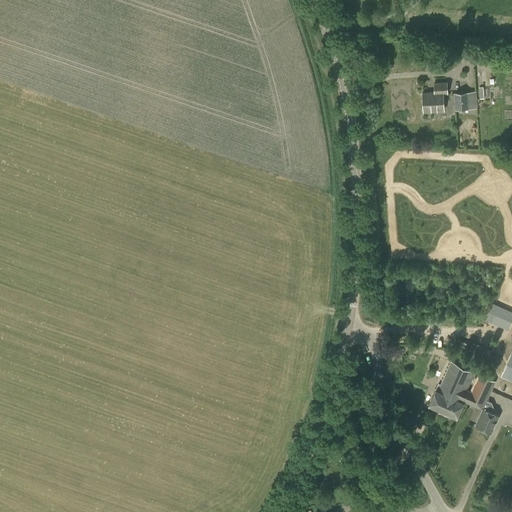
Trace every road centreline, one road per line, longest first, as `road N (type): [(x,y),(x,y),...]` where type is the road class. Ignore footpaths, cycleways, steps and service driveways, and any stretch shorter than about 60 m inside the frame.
road 1 (tertiary): [(346,297),(353,159),(339,61),(317,0)]
road 2 (unclassified): [(442,511),(346,297)]
road 3 (tertiary): [(271,511),(317,413),(346,297)]
